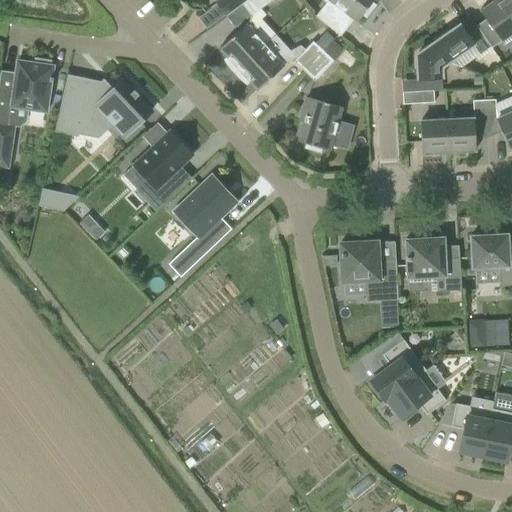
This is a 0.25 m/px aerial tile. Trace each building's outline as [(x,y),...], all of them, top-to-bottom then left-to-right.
[(241,4),(246,0),(219,0),(216,2),(225,14),(224,15),(225,16),(241,4)] [(223,60),(233,73),(264,45),(275,35),(260,19),(264,15),(259,9),(271,0),(246,0),(241,4),(250,16),(248,21),(218,49),(226,57),(223,60)] [(321,0),(326,3),(327,0),(328,0),(331,2),(318,19),(340,36),(353,19),(356,21),(361,14),(365,17),(374,5),(371,3),(372,0),(321,0)] [(511,9),(505,0),(493,0),(479,10),(500,41),(511,32),(511,9)] [(459,24),(433,43),(447,62),(472,45),(479,54),(486,49),(473,30),(467,35),(459,24)] [(293,61),(303,71),(322,51),(312,41),(293,61)] [(447,62),(433,43),(415,55),(417,79),(441,78),(440,67),(447,62)] [(264,45),(233,73),(246,84),(248,81),(256,90),(286,63),(276,52),(273,55),(264,45)] [(322,51),(303,71),(313,81),(333,60),(322,51)] [(49,65),(49,61),(34,59),(33,63),(16,60),(14,72),(0,70),(0,167),(8,169),(15,126),(12,125),(15,107),(45,112),(50,82),(51,82),(52,77),(51,77),(52,66),(49,65)] [(62,93),(54,131),(77,137),(81,120),(90,123),(102,112),(124,136),(151,111),(121,80),(112,88),(103,78),(82,98),(62,93)] [(421,91),(422,103),(433,102),(433,90),(421,91)] [(304,116),(297,141),(305,143),(304,148),(319,152),(320,148),(328,150),(330,144),(346,149),(352,126),(337,121),(339,114),(321,109),(323,102),(305,97),(300,115),(304,116)] [(495,99),(483,100),(484,114),(495,114),(495,99)] [(484,114),(483,100),(472,100),(472,115),(484,114)] [(511,111),(495,119),(508,148),(511,147),(511,148),(511,111)] [(475,150),(473,118),(446,120),(448,151),(459,151),(459,152),(472,152),(472,150),(475,150)] [(448,151),(446,120),(419,121),(421,153),(424,152),(424,154),(437,154),(437,152),(448,151)] [(169,131),(132,165),(146,179),(135,189),(155,210),(189,178),(179,167),(191,155),(169,131)] [(213,176),(174,212),(198,237),(192,242),(204,255),(231,229),(220,218),(237,202),(213,176)] [(41,190),(37,205),(52,209),(56,194),(41,190)] [(95,223),(86,231),(94,240),(103,231),(95,223)] [(469,236),(471,256),(471,268),(498,266),(499,287),(511,286),(511,254),(507,255),(506,234),(489,235),(489,232),(475,232),(475,236),(469,236)] [(435,276),(436,291),(460,290),(458,257),(457,257),(457,258),(443,259),(442,238),(424,239),(424,235),(410,236),(410,239),(404,240),(406,278),(435,276)] [(343,243),(339,243),(341,282),(365,281),(366,295),(396,293),(396,280),(394,260),(377,261),(376,241),(356,242),(356,239),(343,240),(343,243)] [(177,256),(167,266),(178,278),(189,269),(177,256)] [(420,373),(420,374),(425,370),(402,339),(381,355),(389,366),(369,380),(384,400),(386,399),(385,398),(420,373)] [(511,354),(503,352),(500,365),(511,367),(511,354)] [(386,399),(399,417),(418,404),(426,415),(445,400),(436,389),(433,391),(420,374),(420,373),(385,398),(386,399)] [(490,415),(489,414),(468,410),(469,406),(454,403),(450,426),(463,429),(458,451),(473,454),(473,455),(474,455),(478,455),(478,456),(479,457),(480,456),(482,456),(490,415)] [(482,456),(505,461),(510,437),(511,437),(511,412),(490,408),(489,414),(490,415),(482,456)] [(322,412),(315,417),(321,426),(328,421),(322,412)] [(152,423),(151,424),(158,432),(164,426),(157,418),(152,423)] [(190,457),(183,462),(188,468),(194,463),(190,457)]
